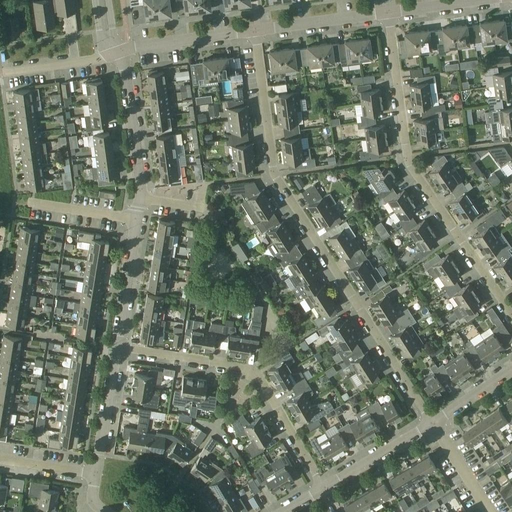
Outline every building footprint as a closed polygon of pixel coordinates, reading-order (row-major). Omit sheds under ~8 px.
[(75,12),(73,0),(47,0),(33,2),(37,28),(55,26),(53,13),(57,13),(57,14),(75,12)] [(129,0),(130,6),(143,4),(145,19),(158,17),(155,0),(129,0)] [(155,0),(158,17),(171,15),(169,0),(171,0),(155,0)] [(183,0),(185,13),(198,11),(196,0),(183,0)] [(211,10),(209,0),(196,0),(198,11),(211,10)] [(19,34),(17,17),(3,19),(5,36),(19,34)] [(504,20),(491,21),(494,41),(506,39),(506,41),(511,39),(511,36),(510,25),(504,26),(504,20)] [(480,24),(473,25),(475,42),(482,41),(482,43),(494,41),(491,21),(479,23),(480,24)] [(466,25),(454,26),(456,46),(469,44),(468,43),(475,42),(473,25),(466,26),(466,25)] [(435,30),(437,47),(439,55),(445,54),(445,48),(456,46),(454,26),(442,28),(442,29),(435,30)] [(428,30),(416,31),(419,51),(431,50),(431,48),(437,47),(435,30),(429,31),(428,30)] [(399,58),(407,57),(407,53),(419,51),(416,31),(404,33),(405,39),(399,40),(400,53),(398,54),(399,58)] [(371,58),(369,38),(356,39),(359,59),(371,58)] [(344,43),(338,44),(340,60),(347,59),(347,61),(359,59),(356,39),(344,41),(344,43)] [(331,43),(319,45),(321,64),(334,63),(333,61),(340,60),(338,44),(331,45),(331,43)] [(307,48),(300,49),(302,65),(309,64),(309,66),(321,64),(319,45),(307,46),(307,48)] [(293,48),(281,50),(284,69),(296,68),(296,66),(302,65),(300,49),(294,49),(293,48)] [(269,51),(272,71),(284,69),(281,50),(269,51)] [(496,58),(497,65),(509,63),(509,56),(496,58)] [(227,57),(214,59),(217,78),(229,77),(229,75),(236,74),(234,58),(227,59),(227,57)] [(190,64),(193,84),(199,83),(198,79),(205,78),(205,80),(217,78),(214,59),(202,60),(202,62),(190,64)] [(492,75),(494,86),(511,83),(511,71),(498,73),(497,67),(483,69),(484,76),(492,75)] [(422,75),(421,68),(409,70),(410,77),(422,75)] [(149,74),(147,74),(149,85),(165,83),(163,72),(157,72),(157,70),(148,72),(149,74)] [(188,70),(177,71),(178,80),(189,79),(188,70)] [(361,76),(362,83),(375,81),(374,75),(361,76)] [(418,84),(409,85),(410,97),(430,94),(429,83),(435,82),(434,75),(417,78),(418,84)] [(86,82),(87,93),(103,91),(102,80),(101,80),(100,78),(91,79),(92,81),(86,82)] [(61,83),(63,96),(63,97),(70,96),(68,82),(61,83)] [(149,85),(150,96),(166,93),(165,83),(149,85)] [(287,90),(286,83),(273,85),(274,92),(287,90)] [(487,97),(488,104),(502,103),(501,96),(511,94),(511,83),(494,86),(495,96),(487,97)] [(356,86),(357,92),(359,92),(361,103),(381,101),(379,89),(371,90),(370,84),(356,86)] [(31,89),(13,92),(14,103),(33,100),(31,89)] [(89,104),(105,102),(103,91),(87,93),(89,104)] [(298,92),(278,94),(278,95),(279,102),(276,102),(277,114),(296,111),(301,111),(298,92)] [(150,96),(152,106),(168,104),(166,93),(150,96)] [(196,95),(196,102),(212,102),(211,94),(196,95)] [(432,105),(430,94),(410,97),(412,108),(421,107),(422,113),(435,112),(445,110),(444,104),(438,105),(432,105)] [(461,99),(454,100),(455,109),(462,107),(461,99)] [(14,103),(16,113),(34,111),(33,100),(14,103)] [(381,101),(361,103),(363,115),(360,115),(361,121),(374,120),(374,114),(382,112),(381,101)] [(90,114),(106,112),(105,102),(89,104),(90,114)] [(511,107),(503,109),(502,103),(488,104),(489,111),(497,110),(499,120),(511,118),(511,107)] [(152,106),(153,117),(169,115),(168,104),(152,106)] [(219,115),(218,104),(208,105),(209,116),(219,115)] [(248,118),(246,106),(227,109),(229,120),(248,118)] [(34,111),(16,113),(17,124),(36,122),(34,111)] [(298,123),(296,111),(277,114),(279,125),(298,123)] [(92,130),(102,128),(103,128),(101,124),(108,123),(106,112),(90,114),(84,115),(86,131),(92,130)] [(422,120),(414,121),(415,132),(435,130),(434,118),(436,118),(435,112),(422,113),(422,120)] [(197,114),(198,122),(206,121),(206,113),(197,114)] [(157,131),(171,130),(169,115),(153,117),(155,128),(157,128),(157,131)] [(248,123),(248,118),(229,120),(230,132),(231,132),(231,133),(225,134),(226,140),(237,138),(236,131),(249,129),(251,129),(251,122),(248,123)] [(511,130),(511,118),(499,120),(500,132),(492,133),(493,140),(507,138),(506,132),(511,130)] [(364,128),(366,139),(386,136),(384,125),(375,126),(374,120),(361,121),(357,122),(358,128),(364,128)] [(17,124),(19,138),(20,146),(39,143),(36,122),(17,124)] [(94,145),(110,143),(109,132),(103,133),(102,128),(92,130),(93,134),(87,135),(88,146),(94,145)] [(439,141),(437,141),(435,130),(415,132),(417,144),(426,143),(426,149),(440,147),(439,141)] [(177,145),(176,134),(156,136),(157,147),(177,145)] [(378,149),(387,148),(386,136),(366,139),(367,150),(365,151),(366,157),(379,155),(378,149)] [(300,137),(281,140),(282,151),(301,149),(300,137)] [(232,146),(234,158),(253,155),(251,144),(238,145),(237,138),(226,140),(227,145),(232,144),(232,146)] [(20,146),(22,156),(40,154),(39,143),(20,146)] [(94,145),(96,156),(112,154),(110,143),(94,145)] [(159,158),(179,155),(177,145),(157,147),(159,158)] [(507,163),(511,168),(511,158),(511,159),(503,147),(487,149),(496,162),(501,167),(507,163)] [(284,163),(298,161),(299,168),(315,166),(314,158),(303,160),(301,149),(282,151),(284,163)] [(40,154),(22,156),(23,167),(42,164),(40,154)] [(96,156),(97,167),(113,165),(112,154),(96,156)] [(160,169),(180,166),(179,155),(159,158),(160,169)] [(234,158),(235,169),(254,167),(253,155),(234,158)] [(429,173),(435,182),(452,171),(445,162),(447,160),(444,155),(432,162),(436,168),(429,173)] [(23,167),(25,178),(43,175),(42,164),(23,167)] [(99,178),(115,176),(113,165),(97,167),(91,168),(93,179),(99,178)] [(168,185),(182,184),(180,166),(160,169),(162,180),(167,179),(168,185)] [(379,199),(381,198),(393,189),(390,184),(397,179),(390,169),(387,172),(384,168),(381,171),(379,168),(362,170),(377,193),(375,194),(379,199)] [(442,192),(449,187),(453,192),(467,182),(464,185),(460,179),(462,179),(455,169),(452,171),(435,182),(442,192)] [(26,189),(45,186),(43,175),(25,178),(26,189)] [(293,179),(299,188),(305,184),(299,175),(293,179)] [(449,202),(456,212),(472,201),(466,191),(472,187),(469,181),(467,182),(453,192),(456,197),(449,202)] [(245,200),(241,203),(247,213),(268,200),(262,190),(260,191),(254,182),(229,185),(230,194),(241,193),(245,200)] [(306,199),(315,193),(319,191),(315,184),(301,193),(306,199)] [(385,203),(387,202),(393,211),(411,199),(404,190),(397,194),(393,189),(381,198),(385,203)] [(323,197),(308,206),(314,216),(329,207),(329,206),(335,202),(330,193),(323,197)] [(410,214),(417,209),(411,199),(393,211),(400,221),(398,222),(402,227),(413,219),(410,214)] [(274,210),(268,200),(247,213),(254,223),(259,219),(274,210)] [(481,209),(479,210),(472,201),(456,212),(462,222),(470,217),(473,222),(484,214),(481,209)] [(314,216),(320,226),(336,216),(329,207),(314,216)] [(217,220),(224,215),(220,208),(212,213),(217,220)] [(473,237),(479,247),(496,236),(496,235),(499,233),(494,226),(506,218),(500,208),(484,219),(485,221),(476,227),(480,232),(473,237)] [(264,219),(256,224),(259,228),(267,223),(264,219)] [(406,233),(408,231),(414,241),(431,229),(424,219),(417,224),(413,219),(402,227),(406,233)] [(159,220),(157,231),(173,234),(175,222),(159,220)] [(339,231),(328,238),(334,248),(353,236),(355,235),(346,220),(339,224),(338,223),(336,225),(339,231)] [(282,222),(267,232),(273,242),(289,232),(282,222)] [(267,223),(259,228),(262,233),(270,227),(267,223)] [(39,230),(21,227),(19,238),(37,241),(39,230)] [(430,244),(438,239),(431,229),(414,241),(421,250),(416,254),(420,259),(434,249),(430,244)] [(101,234),(96,234),(95,239),(93,239),(94,233),(78,231),(77,240),(90,242),(89,249),(107,252),(109,241),(100,240),(101,234)] [(157,231),(155,243),(171,245),(173,234),(157,231)] [(295,242),(289,232),(273,242),(279,251),(275,253),(279,260),(289,254),(286,248),(295,242)] [(334,248),(341,258),(352,251),(356,257),(359,255),(363,252),(353,236),(334,248)] [(493,252),(497,257),(508,249),(504,244),(502,245),(496,236),(479,247),(486,257),(493,252)] [(17,249),(36,252),(37,241),(19,238),(17,249)] [(153,254),(169,256),(171,245),(155,243),(153,254)] [(17,249),(16,260),(34,263),(36,252),(17,249)] [(89,249),(87,260),(105,263),(107,252),(89,249)] [(493,267),(500,277),(511,268),(511,259),(510,256),(511,254),(508,249),(497,257),(500,262),(493,267)] [(226,251),(213,257),(216,264),(215,264),(220,275),(234,268),(226,251)] [(167,268),(168,267),(169,256),(153,254),(151,265),(167,268)] [(279,260),(283,267),(288,264),(294,273),(294,274),(309,264),(303,254),(293,260),(289,254),(279,260)] [(426,269),(432,265),(438,275),(455,264),(448,254),(441,259),(437,254),(423,264),(426,269)] [(14,270),(32,273),(34,263),(16,260),(14,270)] [(85,271),(104,274),(105,263),(87,260),(85,271)] [(364,260),(348,270),(355,280),(370,270),(364,260)] [(294,273),(288,277),(295,286),(300,292),(308,287),(304,281),(315,274),(309,264),(294,274),(294,273)] [(443,286),(446,291),(457,283),(454,278),(461,273),(455,264),(438,275),(445,285),(443,286)] [(150,276),(169,280),(171,268),(168,267),(167,268),(151,265),(150,276)] [(355,280),(361,290),(367,286),(371,292),(386,283),(376,266),(370,270),(355,280)] [(511,268),(500,277),(506,286),(511,282),(511,268)] [(12,281),(31,284),(32,273),(14,270),(12,281)] [(83,281),(102,284),(104,274),(85,271),(83,281)] [(164,290),(167,291),(169,280),(150,276),(148,288),(164,290)] [(256,282),(261,292),(269,287),(264,278),(256,282)] [(12,281),(11,292),(29,295),(31,284),(12,281)] [(83,281),(82,292),(100,295),(102,284),(83,281)] [(452,295),(458,305),(475,293),(468,284),(461,289),(457,283),(446,291),(450,297),(452,295)] [(312,293),(308,287),(300,292),(302,297),(303,296),(311,308),(314,306),(329,296),(323,286),(312,293)] [(11,292),(9,302),(27,305),(29,295),(11,292)] [(82,292),(80,303),(98,306),(100,295),(82,292)] [(474,308),(482,303),(475,293),(458,305),(465,314),(463,316),(467,321),(478,313),(474,308)] [(147,294),(145,306),(161,308),(163,296),(147,294)] [(386,295),(370,305),(377,314),(392,305),(386,295)] [(320,315),(313,319),(317,326),(331,317),(328,311),(336,306),(329,296),(314,306),(320,315)] [(9,302),(7,313),(26,316),(27,305),(9,302)] [(73,312),(78,313),(97,316),(98,306),(80,303),(74,302),(73,312)] [(407,308),(398,314),(392,305),(377,314),(383,324),(392,319),(396,325),(398,323),(411,315),(407,308)] [(145,306),(143,317),(159,319),(161,308),(145,306)] [(5,324),(24,327),(26,316),(7,313),(5,324)] [(77,324),(95,327),(97,316),(78,313),(77,324)] [(402,329),(391,336),(397,346),(412,337),(406,327),(416,321),(411,315),(398,323),(402,329)] [(159,319),(143,317),(141,328),(157,331),(159,319)] [(351,330),(345,320),(341,323),(338,318),(322,327),(317,330),(321,336),(330,330),(336,340),(351,330)] [(192,333),(189,347),(201,349),(204,330),(205,322),(199,321),(187,319),(185,332),(192,333)] [(234,321),(225,319),(224,325),(223,325),(221,337),(228,338),(226,353),(237,355),(240,335),(236,335),(235,326),(233,326),(234,321)] [(252,320),(247,328),(241,327),(240,335),(237,355),(249,357),(250,349),(257,350),(261,321),(252,320)] [(212,351),(215,336),(221,337),(223,325),(211,323),(208,330),(204,330),(201,349),(212,351)] [(504,349),(502,345),(507,341),(508,343),(511,340),(511,337),(502,323),(492,330),(493,332),(483,339),(495,355),(504,349)] [(75,335),(93,338),(95,327),(77,324),(75,335)] [(140,340),(156,342),(157,331),(141,328),(140,340)] [(358,340),(351,330),(336,340),(342,349),(332,356),(336,362),(342,359),(352,352),(348,346),(358,340)] [(172,345),(180,346),(182,334),(174,333),(172,345)] [(22,338),(4,335),(2,346),(20,349),(22,338)] [(419,346),(412,337),(397,346),(403,356),(419,346)] [(472,343),(467,347),(475,358),(480,354),(485,362),(495,355),(483,339),(474,345),(472,343)] [(0,357),(19,360),(20,349),(2,346),(0,357)] [(71,357),(90,360),(92,349),(73,346),(71,357)] [(462,350),(463,352),(453,359),(465,376),(474,369),(469,362),(475,358),(467,347),(462,350)] [(280,363),(267,370),(273,380),(291,370),(288,366),(294,361),(288,350),(277,357),(280,363)] [(346,365),(351,363),(357,372),(372,362),(366,353),(356,358),(352,352),(342,359),(346,365)] [(19,360),(0,357),(0,358),(0,367),(17,370),(19,360)] [(88,371),(90,360),(71,357),(70,368),(88,371)] [(437,367),(445,378),(450,375),(455,382),(465,376),(453,359),(444,365),(442,363),(437,367)] [(357,372),(363,382),(378,372),(372,362),(357,372)] [(445,389),(440,382),(445,378),(437,367),(435,363),(430,367),(433,372),(423,379),(428,386),(425,388),(429,394),(432,392),(435,396),(445,389)] [(325,369),(328,375),(336,371),(334,365),(325,369)] [(17,370),(0,367),(0,378),(15,381),(17,370)] [(68,378),(86,381),(88,371),(70,368),(68,378)] [(134,373),(132,385),(152,388),(153,384),(161,383),(163,371),(150,369),(149,376),(134,373)] [(279,390),(292,383),(296,388),(307,382),(301,371),(293,374),(291,370),(273,380),(279,390)] [(184,405),(188,398),(192,398),(195,379),(183,377),(181,392),(174,391),(172,403),(184,405)] [(15,381),(0,378),(0,389),(14,392),(15,381)] [(66,389),(85,392),(86,381),(68,378),(66,389)] [(204,395),(206,380),(195,379),(192,398),(196,399),(197,407),(214,410),(216,397),(204,395)] [(286,402),(292,412),(309,402),(307,398),(313,392),(307,382),(296,388),(299,394),(286,402)] [(159,396),(151,392),(152,388),(132,385),(131,397),(145,399),(144,405),(157,407),(159,396)] [(14,392),(0,389),(0,400),(12,402),(14,392)] [(66,389),(65,400),(83,403),(85,392),(66,389)] [(37,395),(29,394),(28,405),(36,406),(37,395)] [(12,402),(0,400),(0,411),(10,413),(12,402)] [(65,400),(63,410),(81,413),(83,403),(65,400)] [(377,401),(372,404),(374,407),(381,419),(386,416),(391,423),(401,417),(399,414),(402,412),(398,405),(394,407),(391,400),(380,406),(377,401)] [(319,403),(311,405),(309,402),(292,412),(298,422),(311,414),(314,420),(326,413),(319,403)] [(369,413),(359,419),(370,436),(380,430),(375,422),(381,419),(374,407),(368,411),(369,413)] [(145,451),(147,433),(145,433),(148,416),(155,417),(156,411),(151,410),(138,408),(138,414),(139,415),(136,429),(123,427),(122,437),(129,438),(127,448),(136,447),(136,449),(145,451)] [(503,414),(499,408),(490,414),(499,427),(508,421),(510,424),(511,422),(511,417),(507,411),(503,414)] [(61,421),(80,424),(81,413),(63,410),(61,421)] [(0,411),(0,422),(8,424),(10,413),(0,411)] [(191,417),(179,414),(178,421),(190,423),(191,417)] [(239,436),(247,433),(249,437),(266,427),(260,417),(247,425),(241,414),(230,421),(239,436)] [(490,433),(499,427),(490,414),(481,420),(490,433)] [(355,434),(360,442),(370,436),(359,419),(350,425),(348,423),(343,426),(350,438),(355,434)] [(490,433),(481,420),(472,426),(481,439),(490,433)] [(60,432),(78,435),(80,424),(61,421),(60,432)] [(0,433),(7,435),(8,424),(0,422),(0,433)] [(344,441),(350,438),(343,426),(337,429),(338,431),(329,437),(339,454),(349,448),(344,441)] [(463,432),(472,446),(481,439),(472,426),(463,432)] [(272,437),(266,427),(249,437),(251,441),(245,447),(252,457),(263,450),(259,445),(272,437)] [(206,433),(201,430),(193,441),(198,445),(206,433)] [(76,446),(78,435),(60,432),(58,439),(48,438),(47,446),(60,448),(61,443),(63,444),(62,449),(67,450),(68,444),(76,446)] [(157,432),(155,434),(147,433),(145,451),(153,452),(154,449),(162,453),(163,450),(166,450),(172,434),(157,432)] [(185,446),(186,444),(172,434),(166,450),(169,453),(167,455),(176,458),(175,460),(182,466),(192,451),(185,446)] [(204,447),(209,451),(216,440),(211,437),(204,447)] [(324,453),(329,460),(339,454),(329,437),(319,443),(315,438),(310,441),(319,456),(324,453)] [(239,455),(232,444),(227,447),(233,458),(239,455)] [(292,465),(285,454),(269,463),(273,470),(284,487),(294,481),(286,468),(292,465)] [(436,469),(428,455),(418,461),(426,475),(436,469)] [(205,481),(207,478),(210,480),(223,469),(209,460),(207,461),(200,457),(190,471),(198,476),(199,474),(205,481)] [(426,475),(418,461),(408,467),(417,480),(426,475)] [(497,461),(497,462),(493,465),(496,470),(501,466),(497,461)] [(284,487),(273,470),(270,472),(264,466),(253,473),(260,484),(266,480),(273,493),(284,487)] [(417,480),(408,467),(398,472),(407,486),(417,480)] [(214,493),(218,500),(233,492),(229,485),(231,482),(223,469),(210,480),(212,483),(209,485),(216,491),(214,493)] [(388,478),(397,492),(403,488),(406,494),(410,491),(407,486),(398,472),(388,478)] [(22,492),(24,479),(12,477),(9,490),(22,492)] [(253,479),(248,482),(254,493),(259,490),(253,479)] [(511,497),(511,482),(509,479),(503,483),(504,486),(502,488),(510,499),(511,497)] [(38,507),(44,508),(43,511),(53,511),(56,511),(56,509),(57,501),(54,500),(59,492),(44,489),(45,483),(30,481),(28,493),(40,498),(38,507)] [(391,495),(383,482),(373,488),(381,501),(391,495)] [(363,493),(371,507),(381,501),(373,488),(363,493)] [(443,503),(456,495),(453,490),(440,498),(443,503)] [(240,498),(237,498),(233,492),(218,500),(223,508),(225,507),(226,511),(246,511),(248,511),(240,498)] [(363,493),(353,499),(361,511),(363,511),(371,507),(363,493)] [(429,501),(426,496),(416,502),(419,507),(429,501)] [(361,511),(353,499),(343,505),(347,511),(361,511)] [(437,500),(432,503),(435,508),(440,505),(437,500)] [(404,511),(410,511),(419,507),(416,502),(403,509),(404,511)] [(427,506),(430,511),(435,508),(432,503),(427,506)]
